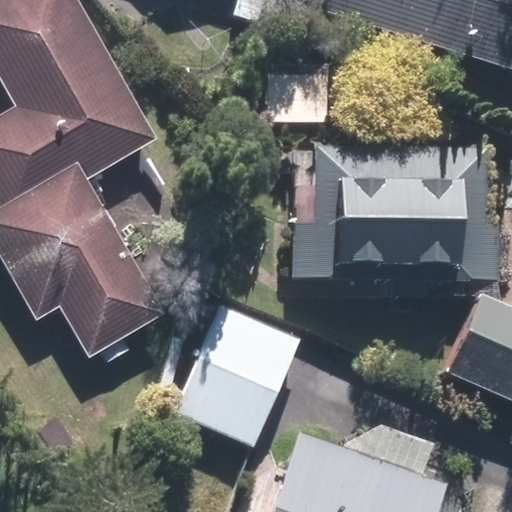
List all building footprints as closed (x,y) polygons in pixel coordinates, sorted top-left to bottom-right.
[(91,358),(169,314),(92,180),(163,140),(83,0),(0,0),(0,74),(18,107),(0,117),(0,206),(1,208),(0,208),(0,249),(39,319),(62,307),(91,358)] [(511,0),(337,0),(333,14),(511,68),(511,0)] [(268,63),(267,123),(331,124),(332,63),(268,63)] [(293,220),(292,276),(503,279),(504,146),(318,143),(317,220),(293,220)] [(511,303),(485,292),(450,374),(511,400),(511,303)] [(303,339),(225,305),(178,412),(257,445),(303,339)] [(279,511),(442,511),(453,483),(307,433),(279,511)]
